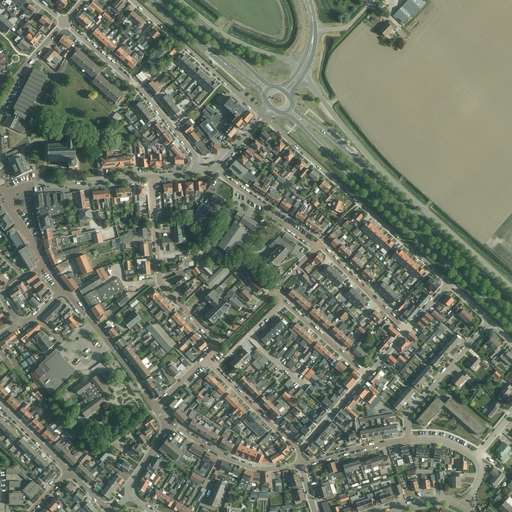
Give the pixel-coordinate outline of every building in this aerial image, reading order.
[(17,9),(19,10),(21,8),(25,11),(30,5),(24,0),(19,7),(17,9)] [(64,3),(67,0),(58,0),(56,3),(59,6),(63,9),(66,5),(64,3)] [(119,11),(125,5),(119,0),(117,0),(114,4),(112,3),(107,8),(109,10),(113,6),(119,11)] [(408,21),(412,17),(413,17),(425,5),(420,0),(408,0),(393,16),(402,25),(407,20),(408,21)] [(31,16),(36,9),(30,5),(25,11),(23,13),(25,15),(27,13),(31,16)] [(77,20),(82,25),(87,19),(84,16),(86,14),(84,12),(77,20)] [(134,22),(138,17),(133,12),(127,17),(125,15),(121,20),(123,22),(126,19),(129,22),(131,20),(134,22)] [(112,24),(115,19),(113,17),(111,18),(105,13),(103,16),(112,24)] [(3,16),(0,19),(0,27),(1,29),(8,21),(3,16)] [(49,19),(44,16),(39,22),(44,25),(42,27),(40,25),(39,28),(41,29),(40,30),(49,19)] [(138,17),(134,22),(136,25),(135,26),(134,27),(137,29),(135,32),(137,34),(141,30),(139,28),(144,22),(138,17)] [(53,23),(49,19),(40,30),(42,32),(45,28),(48,30),(53,23)] [(89,21),(87,19),(82,25),(86,29),(94,21),(92,19),(89,21)] [(8,21),(1,29),(7,33),(13,26),(8,21)] [(397,27),(390,21),(388,24),(387,23),(383,26),(384,26),(379,31),(385,37),(393,29),(394,30),(397,27)] [(102,34),(97,29),(92,34),(98,39),(102,34)] [(29,30),(28,32),(38,41),(42,36),(35,30),(32,33),(29,30)] [(102,34),(98,39),(102,43),(107,38),(104,36),(107,32),(105,30),(102,34)] [(155,40),(160,35),(154,30),(150,34),(149,33),(145,38),(143,36),(137,42),(145,49),(154,39),(155,40)] [(29,36),(26,39),(34,45),(38,41),(28,32),(26,34),(29,36)] [(102,43),(107,47),(112,43),(109,40),(112,36),(110,34),(107,38),(102,43)] [(63,36),(59,42),(62,44),(60,46),(63,48),(64,46),(68,39),(63,36)] [(64,46),(63,48),(64,49),(66,47),(68,49),(73,42),(68,39),(64,46)] [(117,41),(115,39),(112,43),(107,47),(113,52),(117,47),(114,45),(117,41)] [(23,40),(19,44),(17,46),(23,51),(24,49),(28,52),(32,48),(23,40)] [(115,54),(119,58),(127,49),(127,48),(129,47),(126,45),(124,48),(122,46),(120,48),(115,54)] [(172,57),(178,50),(173,46),(167,52),(161,47),(148,62),(156,69),(168,56),(169,54),(172,57)] [(71,59),(76,63),(82,55),(78,51),(79,50),(77,48),(71,55),(73,57),(71,59)] [(48,54),(58,63),(60,61),(55,57),(57,54),(52,49),(48,54)] [(127,49),(119,58),(124,62),(129,56),(128,56),(130,54),(128,51),(129,50),(127,49)] [(124,62),(128,65),(133,60),(135,58),(137,55),(135,53),(131,58),(129,56),(124,62)] [(44,58),(50,63),(52,61),(56,65),(58,63),(48,54),(44,58)] [(181,54),(174,61),(180,66),(187,58),(184,56),(181,54)] [(76,63),(81,67),(87,59),(82,55),(76,63)] [(133,60),(128,65),(132,69),(137,64),(135,61),(137,59),(135,58),(133,60)] [(187,58),(180,66),(185,71),(192,63),(189,60),(187,58)] [(87,59),(81,67),(85,71),(92,64),(87,59)] [(192,63),(185,71),(190,75),(197,67),(192,63)] [(85,71),(90,75),(97,68),(92,64),(85,71)] [(197,67),(190,75),(195,80),(202,72),(201,71),(197,67)] [(102,72),(97,68),(90,75),(95,79),(99,75),(102,72)] [(8,116),(4,125),(8,127),(11,129),(21,133),(22,134),(26,126),(28,127),(30,125),(31,122),(27,120),(29,117),(27,116),(29,114),(29,112),(31,110),(31,108),(33,106),(33,104),(35,102),(35,100),(37,98),(37,96),(39,94),(39,92),(41,90),(42,88),(43,86),(43,84),(45,82),(45,81),(46,80),(47,78),(48,76),(43,73),(43,72),(41,71),(40,72),(39,71),(35,69),(33,71),(33,74),(31,75),(31,78),(29,79),(29,81),(27,83),(27,86),(25,87),(25,90),(23,91),(22,94),(21,96),(20,98),(19,100),(18,102),(17,104),(16,106),(14,108),(14,110),(16,111),(14,114),(10,112),(7,116),(8,116)] [(144,70),(138,75),(140,78),(149,71),(148,70),(145,72),(144,70)] [(149,71),(140,78),(144,82),(150,77),(148,75),(150,73),(149,71)] [(202,72),(195,80),(200,84),(207,77),(204,74),(202,72)] [(104,79),(99,75),(95,79),(92,82),(97,87),(104,79)] [(207,77),(200,84),(206,89),(212,81),(209,78),(207,77)] [(97,87),(102,91),(108,83),(104,79),(97,87)] [(147,86),(151,91),(160,83),(158,81),(154,84),(152,81),(147,86)] [(212,81),(206,89),(211,94),(218,86),(217,85),(214,83),(212,81)] [(108,83),(102,91),(106,95),(113,87),(108,83)] [(160,83),(151,91),(155,95),(160,91),(158,88),(162,85),(160,83)] [(106,95),(111,99),(118,91),(113,87),(106,95)] [(118,91),(111,99),(116,103),(118,101),(119,102),(125,96),(124,95),(123,95),(118,91)] [(167,95),(159,101),(161,104),(163,107),(171,100),(170,99),(169,97),(167,95)] [(232,97),(224,106),(235,116),(234,116),(236,118),(232,122),(240,129),(246,122),(247,124),(253,117),(246,110),(246,111),(238,104),(239,103),(232,97)] [(171,100),(163,107),(165,109),(167,112),(168,112),(176,106),(171,100)] [(141,102),(133,108),(137,114),(145,107),(143,105),(141,102)] [(176,106),(168,112),(171,117),(172,118),(180,111),(176,106)] [(207,106),(205,108),(213,115),(215,113),(213,111),(207,106)] [(145,107),(137,114),(141,119),(149,113),(146,108),(145,107)] [(118,123),(122,118),(117,113),(113,118),(118,123)] [(149,113),(141,119),(146,125),(154,118),(150,113),(149,113)] [(218,113),(211,121),(213,124),(220,115),(218,113)] [(208,119),(199,126),(211,140),(219,133),(208,119)] [(189,120),(181,127),(185,132),(185,133),(186,134),(187,134),(187,135),(194,129),(190,125),(192,124),(189,120)] [(156,132),(162,127),(158,123),(152,128),(153,130),(154,129),(156,132)] [(231,138),(237,131),(227,123),(224,126),(228,129),(225,133),(231,138)] [(221,149),(211,140),(199,126),(196,128),(199,131),(202,135),(205,138),(195,146),(202,154),(205,156),(206,156),(211,150),(217,155),(221,149)] [(162,127),(156,132),(158,134),(157,135),(158,137),(165,131),(162,127)] [(200,137),(202,135),(199,131),(196,133),(197,133),(195,134),(193,132),(188,137),(194,145),(200,140),(198,138),(199,137),(200,137)] [(166,132),(159,138),(161,140),(162,139),(164,141),(165,143),(164,144),(166,146),(173,141),(169,136),(166,132)] [(261,134),(259,137),(261,139),(260,139),(264,142),(268,145),(266,147),(271,151),(274,147),(271,144),(271,143),(268,141),(270,138),(263,132),(262,132),(261,134)] [(69,168),(78,168),(77,159),(77,158),(76,158),(75,147),(74,137),(74,136),(73,136),(73,137),(68,138),(68,137),(67,137),(67,138),(67,143),(64,143),(64,145),(62,145),(62,144),(61,144),(61,145),(56,145),(56,144),(55,144),(55,145),(49,145),(49,144),(48,144),(48,145),(47,145),(47,146),(48,146),(48,149),(47,149),(47,150),(48,150),(49,157),(48,157),(48,158),(49,158),(49,161),(48,161),(48,162),(49,162),(49,163),(50,163),(50,162),(55,162),(56,163),(56,162),(62,162),(62,163),(63,163),(63,162),(69,161),(69,168)] [(252,144),(252,145),(258,150),(260,148),(265,152),(267,150),(262,145),(261,146),(255,141),(254,141),(252,143),(252,144)] [(282,149),(285,146),(281,142),(272,152),(275,155),(279,151),(280,152),(282,150),(282,149)] [(175,145),(171,149),(177,156),(177,158),(171,158),(171,162),(175,161),(175,164),(176,164),(176,165),(179,165),(179,164),(184,163),(184,160),(185,160),(185,157),(184,157),(178,149),(175,145)] [(244,154),(250,160),(252,157),(259,163),(262,160),(255,154),(254,155),(252,153),(248,149),(246,151),(245,151),(244,153),(244,154)] [(287,160),(283,165),(285,167),(290,162),(289,162),(294,155),(293,154),(293,153),(291,151),(290,151),(289,151),(284,157),(287,160)] [(22,154),(20,155),(20,153),(8,158),(10,162),(10,163),(17,178),(28,172),(26,167),(30,165),(28,162),(24,163),(22,158),(24,157),(22,154)] [(101,156),(101,159),(101,158),(96,158),(97,168),(101,168),(101,169),(118,167),(123,167),(123,166),(135,165),(134,156),(105,159),(105,156),(101,156)] [(242,156),(238,161),(249,170),(251,167),(248,165),(250,162),(247,160),(242,156)] [(273,162),(274,162),(271,165),(272,165),(271,167),(273,168),(281,158),(278,156),(273,162)] [(306,165),(301,160),(295,166),(291,171),(293,173),(297,168),(300,171),(306,165)] [(233,166),(230,169),(233,172),(233,173),(240,179),(249,185),(252,181),(253,182),(257,178),(251,173),(250,174),(236,162),(233,165),(233,166)] [(305,168),(299,176),(302,178),(305,175),(308,171),(305,168)] [(308,171),(305,175),(307,177),(309,176),(312,179),(311,179),(314,182),(319,177),(313,171),(311,173),(308,171)] [(262,186),(258,192),(264,196),(270,187),(268,185),(270,181),(267,179),(262,186)] [(197,182),(195,183),(196,194),(195,195),(195,198),(199,198),(199,194),(199,191),(203,191),(202,190),(206,189),(205,183),(202,183),(202,182),(200,181),(198,181),(197,182)] [(326,193),(331,187),(324,181),(319,186),(317,185),(313,189),(316,191),(318,188),(319,190),(321,188),(326,193)] [(252,187),(258,192),(262,186),(255,182),(252,187)] [(285,182),(283,185),(289,190),(290,189),(292,186),(291,185),(285,182)] [(175,185),(175,193),(180,192),(180,197),(184,196),(183,190),(182,191),(181,184),(179,184),(178,183),(176,184),(175,185)] [(124,189),(125,198),(129,197),(130,201),(132,201),(131,189),(129,189),(129,188),(124,189)] [(269,191),(265,197),(271,201),(277,193),(278,191),(275,189),(274,190),(273,193),(269,191)] [(89,202),(86,202),(84,191),(77,192),(73,193),(75,204),(77,204),(77,210),(80,209),(90,208),(89,202)] [(36,209),(37,214),(49,212),(57,211),(66,210),(65,202),(69,201),(68,194),(64,194),(64,192),(57,193),(50,194),(49,193),(42,194),(42,193),(34,194),(36,209)] [(280,195),(277,193),(271,201),(277,205),(281,200),(278,197),(280,195)] [(212,198),(211,200),(212,201),(211,203),(214,205),(213,207),(217,209),(219,206),(220,206),(223,200),(215,194),(214,195),(213,194),(211,197),(212,198)] [(329,201),(333,204),(331,209),(341,213),(342,209),(340,208),(342,203),(335,200),(334,200),(331,198),(332,197),(329,195),(325,200),(328,202),(329,201)] [(286,196),(279,206),(283,209),(288,202),(290,199),(286,196)] [(288,202),(283,209),(287,212),(291,206),(290,205),(293,201),(292,201),(290,199),(288,202)] [(311,202),(316,207),(319,204),(314,199),(311,202)] [(298,201),(289,213),(293,216),(297,210),(298,210),(301,206),(302,204),(301,203),(298,201)] [(201,203),(194,213),(196,214),(196,213),(198,215),(203,218),(206,213),(203,211),(206,206),(205,206),(202,204),(201,203)] [(301,207),(295,217),(299,220),(307,208),(307,207),(303,205),(301,207)] [(307,208),(299,220),(303,223),(307,217),(305,216),(307,214),(306,214),(309,210),(311,207),(309,206),(307,208)] [(90,208),(80,209),(81,220),(88,219),(86,209),(90,208)] [(57,213),(57,211),(49,212),(37,214),(37,215),(39,223),(52,219),(51,215),(57,213)] [(233,224),(218,246),(230,255),(237,245),(245,251),(254,237),(257,239),(263,230),(258,226),(257,227),(256,226),(257,224),(245,215),(245,216),(239,211),(237,214),(234,212),(229,221),(233,224)] [(358,212),(350,220),(352,222),(355,219),(358,222),(363,216),(362,216),(362,215),(361,214),(360,214),(358,212)] [(2,217),(0,217),(0,232),(1,233),(2,233),(5,231),(14,224),(7,213),(6,213),(2,217)] [(304,224),(308,227),(313,220),(316,216),(314,214),(313,217),(312,216),(311,218),(312,218),(311,219),(309,218),(304,224)] [(312,230),(322,216),(322,215),(320,214),(318,217),(317,220),(315,222),(313,220),(308,227),(312,230)] [(312,230),(316,232),(320,226),(318,224),(320,223),(324,217),(322,216),(312,230)] [(39,223),(42,231),(54,227),(52,219),(39,223)] [(320,226),(316,232),(320,235),(325,229),(323,228),(326,224),(327,225),(330,222),(326,219),(320,226)] [(368,221),(361,229),(366,234),(373,226),(370,223),(368,221)] [(172,240),(173,244),(186,243),(185,238),(183,238),(182,236),(180,222),(174,223),(175,236),(174,236),(175,239),(172,240)] [(5,231),(2,233),(6,239),(5,240),(6,241),(11,238),(19,231),(20,231),(14,224),(5,231)] [(140,237),(147,236),(147,229),(146,229),(146,224),(141,224),(142,230),(140,230),(135,230),(135,233),(139,233),(140,237)] [(373,226),(366,234),(371,238),(373,237),(378,230),(375,227),(373,226)] [(55,228),(42,231),(43,237),(53,235),(56,234),(55,232),(53,233),(52,230),(55,230),(55,228)] [(120,243),(133,242),(132,229),(128,230),(128,233),(119,237),(120,243)] [(373,237),(371,238),(377,243),(383,235),(378,230),(373,237)] [(19,231),(11,238),(13,242),(17,248),(22,245),(23,247),(24,247),(28,244),(19,231)] [(43,241),(45,250),(55,247),(56,248),(78,242),(93,239),(95,245),(103,243),(101,233),(96,234),(93,235),(92,231),(81,233),(73,235),(65,237),(50,240),(43,241)] [(276,269),(277,274),(278,274),(278,275),(279,274),(282,273),(283,273),(283,272),(281,268),(281,267),(280,267),(279,267),(278,265),(286,257),(288,252),(292,247),(294,248),(298,242),(286,233),(281,239),(287,243),(284,248),(283,246),(278,248),(270,256),(268,260),(274,266),(275,266),(276,268),(276,269)] [(345,235),(342,237),(339,241),(332,234),(328,237),(332,242),(330,244),(335,248),(340,243),(341,244),(345,239),(347,237),(345,235)] [(383,235),(377,243),(382,247),(389,240),(388,239),(383,235)] [(172,239),(162,240),(163,247),(163,248),(164,248),(164,249),(166,250),(166,251),(173,251),(173,244),(172,240),(172,239)] [(389,240),(382,247),(387,252),(394,244),(389,240)] [(265,256),(278,243),(276,241),(263,254),(265,256)] [(29,268),(30,270),(36,266),(35,264),(39,261),(29,245),(18,252),(19,253),(21,256),(20,256),(21,257),(21,256),(23,259),(23,260),(23,261),(24,260),(26,263),(25,264),(26,265),(26,264),(28,267),(28,268),(29,268)] [(343,245),(337,251),(342,255),(347,250),(349,248),(347,246),(346,248),(343,245)] [(347,250),(342,255),(346,260),(352,254),(349,251),(353,247),(352,245),(349,248),(347,250)] [(45,250),(49,258),(54,255),(58,254),(56,248),(55,247),(45,250)] [(70,250),(58,254),(54,255),(49,258),(53,266),(56,265),(58,263),(56,260),(64,257),(64,256),(68,255),(71,254),(72,258),(81,252),(80,247),(70,250)] [(399,249),(392,256),(397,261),(404,253),(403,253),(400,250),(399,249)] [(354,267),(364,256),(359,251),(354,256),(354,257),(349,262),(354,267)] [(404,253),(397,261),(402,266),(409,258),(404,253)] [(82,276),(93,271),(86,255),(75,259),(82,276)] [(323,259),(319,255),(310,263),(313,265),(316,262),(318,264),(323,259)] [(364,256),(354,267),(358,271),(364,265),(361,263),(365,258),(363,257),(364,256)] [(409,258),(402,266),(407,270),(414,263),(409,258)] [(146,259),(137,260),(138,269),(142,269),(150,268),(150,262),(147,262),(146,259)] [(68,267),(67,266),(65,262),(59,265),(54,269),(58,275),(64,271),(63,270),(68,267)] [(414,263),(407,270),(412,275),(419,267),(414,263)] [(183,273),(182,268),(179,269),(178,265),(169,267),(170,273),(176,272),(177,275),(180,274),(183,273)] [(207,265),(203,269),(210,276),(214,272),(207,265)] [(251,274),(243,265),(240,268),(249,276),(251,274)] [(329,265),(322,273),(327,278),(335,270),(331,266),(329,265)] [(373,271),(375,269),(374,267),(371,270),(371,269),(369,271),(367,268),(361,274),(366,279),(371,273),(373,271)] [(419,267),(412,275),(418,280),(425,272),(419,267)] [(83,285),(78,288),(82,295),(103,282),(108,279),(109,279),(103,268),(96,271),(99,276),(84,285),(83,285)] [(335,270),(327,278),(332,282),(339,275),(335,271),(335,270)] [(184,272),(183,273),(180,274),(177,275),(180,278),(175,281),(178,286),(186,281),(184,278),(186,277),(185,275),(186,274),(184,272)] [(35,273),(25,280),(29,285),(39,278),(35,273)] [(209,279),(203,273),(200,276),(206,282),(209,279)] [(375,277),(371,273),(366,279),(370,283),(375,277)] [(0,276),(0,283),(1,283),(3,286),(8,283),(2,274),(2,275),(0,276)] [(65,274),(61,278),(72,291),(73,293),(78,288),(83,285),(84,285),(76,276),(75,277),(69,279),(66,275),(65,274)] [(300,278),(305,284),(310,279),(305,274),(300,278)] [(339,275),(332,282),(337,287),(344,280),(339,275)] [(36,289),(43,284),(39,278),(26,287),(28,290),(32,288),(31,286),(31,285),(32,286),(33,285),(36,289)] [(111,282),(105,286),(96,291),(95,290),(83,297),(91,309),(101,303),(125,288),(118,278),(111,282)] [(434,293),(440,286),(437,283),(436,284),(434,282),(434,281),(431,278),(425,285),(434,293)] [(192,280),(186,284),(188,286),(183,291),(187,296),(195,289),(191,285),(194,283),(192,280)] [(262,288),(254,280),(249,285),(257,293),(262,288)] [(22,282),(17,286),(17,287),(22,294),(27,291),(22,282)] [(384,282),(377,289),(382,294),(389,287),(384,282)] [(327,288),(332,292),(336,287),(331,283),(327,288)] [(43,284),(32,294),(39,302),(41,300),(43,298),(41,297),(48,290),(43,284)] [(250,290),(245,285),(240,290),(242,292),(240,294),(247,302),(252,298),(248,293),(250,290)] [(300,286),(295,292),(293,290),(288,295),(293,299),(301,290),(302,288),(300,286)] [(17,287),(12,291),(19,300),(18,300),(19,302),(22,307),(22,308),(25,306),(19,296),(22,294),(17,287)] [(159,294),(155,290),(153,287),(147,293),(145,295),(148,298),(150,296),(153,300),(159,295),(159,294)] [(325,292),(320,287),(317,289),(320,291),(316,296),(319,298),(325,292)] [(389,287),(382,294),(387,299),(394,292),(389,287)] [(301,290),(293,299),(297,303),(302,298),(305,295),(302,292),(304,289),(302,288),(301,290)] [(352,288),(345,295),(350,300),(357,293),(354,290),(352,288)] [(228,302),(227,303),(230,307),(232,305),(238,310),(242,306),(235,299),(234,299),(237,296),(231,289),(230,290),(231,290),(228,293),(228,294),(224,298),(228,302)] [(43,298),(41,300),(41,301),(42,300),(44,302),(45,301),(52,293),(48,290),(41,297),(43,298)] [(213,290),(205,299),(212,306),(215,303),(224,313),(225,314),(225,313),(227,311),(227,312),(226,311),(230,307),(227,303),(213,290)] [(12,291),(8,293),(13,300),(16,305),(18,309),(22,307),(19,302),(18,300),(19,300),(12,291)] [(394,292),(387,299),(392,304),(399,297),(394,292)] [(415,297),(419,300),(415,303),(420,308),(425,302),(418,296),(413,292),(411,294),(415,297)] [(425,292),(422,296),(420,294),(418,296),(425,302),(430,297),(425,292)] [(357,293),(350,300),(355,305),(362,298),(362,297),(359,294),(357,293)] [(116,302),(120,307),(130,299),(126,294),(116,302)] [(159,295),(153,300),(149,303),(151,305),(153,303),(154,304),(156,302),(158,305),(164,299),(159,295)] [(302,298),(297,303),(302,307),(310,298),(310,297),(311,297),(309,295),(307,297),(305,295),(302,298)] [(449,305),(454,300),(448,295),(443,301),(442,301),(440,304),(444,308),(446,305),(449,308),(451,306),(449,305)] [(310,297),(310,298),(302,307),(306,310),(311,306),(308,304),(309,303),(313,299),(310,297)] [(36,309),(40,304),(33,298),(29,302),(36,309)] [(129,304),(132,308),(139,302),(135,298),(129,304)] [(362,298),(355,305),(360,310),(367,303),(366,301),(362,298)] [(158,305),(156,306),(154,308),(156,310),(160,306),(162,310),(168,304),(164,299),(158,305)] [(42,319),(47,324),(51,320),(55,316),(65,306),(59,300),(51,309),(52,309),(42,319)] [(336,302),(330,310),(333,312),(339,305),(336,302)] [(104,313),(107,311),(101,303),(91,309),(97,318),(104,313)] [(215,308),(212,311),(219,318),(224,313),(215,303),(212,306),(215,308)] [(162,310),(159,313),(161,315),(165,312),(167,315),(166,315),(168,317),(174,312),(172,310),(173,309),(168,304),(162,310)] [(402,308),(406,311),(402,315),(400,318),(404,322),(407,319),(409,321),(414,315),(406,308),(406,309),(404,307),(401,304),(397,309),(399,311),(402,308)] [(65,306),(55,316),(57,318),(60,315),(61,314),(62,316),(69,309),(65,305),(65,306)] [(404,307),(406,309),(406,308),(414,315),(419,310),(414,306),(411,309),(406,305),(404,307)] [(309,313),(314,317),(322,308),(320,307),(316,311),(314,308),(309,313)] [(318,321),(323,316),(320,314),(324,310),(322,308),(314,317),(318,321)] [(73,313),(69,309),(62,316),(64,317),(61,320),(63,321),(65,320),(70,315),(73,313)] [(104,313),(97,318),(100,322),(110,315),(108,313),(110,311),(109,310),(107,311),(104,313)] [(212,311),(211,310),(206,316),(206,317),(212,323),(213,323),(219,318),(212,311)] [(337,316),(340,319),(345,313),(343,310),(337,316)] [(369,314),(374,319),(379,314),(375,310),(374,312),(372,311),(369,314)] [(458,316),(463,320),(468,314),(463,310),(458,316)] [(134,311),(122,321),(129,329),(141,319),(134,311)] [(444,319),(434,311),(431,314),(440,323),(444,319)] [(450,319),(456,313),(454,311),(449,315),(448,314),(446,316),(450,319)] [(176,313),(170,319),(172,321),(170,323),(172,325),(180,317),(176,313)] [(431,321),(434,323),(436,325),(439,322),(436,320),(436,321),(427,313),(423,317),(429,323),(431,321)] [(323,316),(318,321),(323,325),(332,315),(330,314),(327,317),(325,314),(323,316)] [(379,314),(374,319),(379,324),(382,321),(381,319),(382,317),(379,314)] [(468,314),(463,320),(467,324),(466,325),(469,327),(473,323),(471,321),(473,318),(468,314)] [(64,327),(66,329),(75,321),(71,316),(70,315),(65,320),(66,321),(69,324),(64,327)] [(332,315),(323,325),(327,329),(332,324),(329,322),(334,317),(332,315)] [(178,324),(180,326),(184,321),(180,317),(172,325),(171,326),(173,328),(178,324)] [(278,317),(273,322),(280,330),(285,325),(278,317)] [(419,322),(425,327),(429,330),(432,332),(433,331),(430,328),(427,325),(429,323),(423,317),(419,322)] [(72,332),(74,330),(79,325),(75,321),(66,329),(68,331),(70,329),(72,332)] [(178,332),(180,334),(189,326),(184,321),(180,326),(178,327),(180,330),(178,332)] [(269,326),(268,327),(275,335),(280,330),(273,322),(269,326)] [(424,329),(425,327),(419,322),(415,326),(425,334),(427,332),(424,329)] [(41,330),(39,328),(41,327),(37,323),(32,327),(36,331),(37,333),(41,330)] [(106,323),(102,326),(105,329),(106,330),(113,338),(118,334),(111,326),(109,327),(106,323)] [(330,332),(335,336),(345,325),(343,323),(341,325),(338,329),(335,327),(330,332)] [(292,339),(293,337),(302,328),(297,324),(293,329),(291,327),(289,330),(293,333),(289,337),(292,339)] [(339,340),(344,335),(346,333),(343,331),(347,326),(345,325),(335,336),(339,340)] [(193,330),(189,326),(180,334),(182,336),(184,334),(186,332),(188,335),(193,330)] [(383,329),(380,327),(380,326),(377,329),(384,335),(387,333),(383,329)] [(390,326),(386,331),(394,338),(398,333),(390,326)] [(32,327),(27,332),(30,336),(34,333),(35,335),(37,333),(36,331),(32,327)] [(268,327),(263,332),(270,339),(275,335),(268,327)] [(360,327),(357,330),(363,335),(366,332),(360,327)] [(302,328),(293,337),(295,339),(299,334),(302,337),(306,332),(302,328)] [(41,331),(34,336),(31,339),(35,344),(37,343),(45,353),(54,345),(41,331)] [(30,336),(27,332),(20,337),(23,341),(30,336)] [(263,332),(258,337),(265,344),(270,339),(263,332)] [(304,339),(300,344),(302,346),(302,345),(311,336),(306,332),(302,337),(304,339)] [(416,342),(419,339),(410,332),(406,336),(413,342),(414,340),(416,342)] [(8,337),(14,344),(18,340),(13,333),(8,337)] [(195,343),(200,338),(196,333),(186,342),(188,344),(192,340),(195,343)] [(339,340),(344,344),(352,335),(350,333),(347,338),(344,335),(339,340)] [(352,335),(344,344),(349,348),(355,341),(352,339),(354,336),(352,335)] [(451,340),(456,345),(460,340),(455,335),(451,340)] [(311,336),(302,345),(302,346),(304,347),(308,342),(311,345),(315,340),(311,336)] [(380,340),(379,340),(386,347),(392,340),(388,336),(387,338),(385,336),(381,341),(380,340)] [(14,344),(8,337),(4,340),(13,353),(9,347),(10,347),(9,346),(11,344),(13,347),(15,345),(14,344)] [(358,346),(365,339),(363,337),(356,344),(358,346)] [(494,351),(500,345),(497,341),(496,342),(492,337),(486,343),(494,351)] [(122,350),(133,342),(131,340),(127,343),(123,338),(116,343),(122,350)] [(412,345),(414,348),(417,350),(419,348),(412,341),(410,343),(405,338),(400,343),(408,350),(410,347),(412,345)] [(5,349),(6,348),(8,351),(10,355),(13,353),(4,340),(0,343),(0,345),(5,351),(5,350),(5,349)] [(386,347),(379,340),(375,345),(378,347),(377,349),(381,353),(386,347)] [(447,344),(452,349),(456,345),(451,340),(447,344)] [(196,345),(192,348),(198,354),(201,351),(207,345),(203,341),(197,346),(196,345)] [(133,342),(122,350),(125,355),(132,349),(129,345),(133,342)] [(182,351),(187,346),(183,342),(181,344),(178,347),(182,351)] [(314,357),(315,356),(323,346),(318,342),(314,347),(316,349),(313,352),(314,353),(312,355),(314,357)] [(402,353),(403,352),(404,353),(405,352),(406,352),(408,350),(400,343),(396,348),(402,353)] [(452,349),(447,344),(443,349),(448,354),(449,355),(450,353),(450,352),(452,349)] [(236,359),(231,364),(237,370),(242,365),(245,368),(247,366),(244,363),(248,360),(251,363),(254,360),(253,358),(256,355),(249,346),(245,350),(235,359),(236,359)] [(327,350),(323,346),(315,356),(316,357),(320,353),(323,356),(327,350)] [(292,347),(284,357),(288,360),(296,350),(292,347)] [(362,360),(367,355),(357,347),(353,352),(362,360)] [(132,349),(125,355),(128,359),(135,353),(135,354),(137,352),(134,348),(132,349)] [(162,348),(154,354),(156,356),(158,355),(164,350),(162,348)] [(260,364),(258,362),(264,356),(257,349),(255,351),(259,356),(252,364),(259,370),(261,368),(263,366),(260,364)] [(439,354),(444,359),(448,354),(443,349),(441,351),(439,349),(437,352),(439,353),(439,354)] [(505,349),(502,352),(499,356),(501,358),(503,356),(511,364),(511,363),(511,355),(508,352),(508,353),(507,352),(505,349)] [(76,371),(55,350),(30,374),(51,395),(76,371)] [(283,350),(276,357),(279,360),(285,352),(283,350)] [(323,364),(326,361),(327,359),(332,354),(327,350),(323,356),(325,358),(322,362),(319,365),(321,366),(323,364)] [(308,351),(302,358),(300,361),(303,364),(305,361),(311,353),(308,351)] [(128,359),(132,363),(138,357),(141,355),(138,352),(137,352),(135,354),(135,353),(128,359)] [(431,355),(434,358),(440,363),(444,359),(439,354),(436,356),(433,353),(431,355)] [(332,354),(327,359),(332,364),(336,358),(332,354)] [(390,355),(386,360),(393,366),(395,363),(398,366),(401,368),(402,366),(407,361),(400,355),(396,360),(390,355)] [(429,357),(433,360),(430,363),(436,368),(440,363),(434,358),(431,355),(429,357)] [(138,357),(132,363),(135,367),(141,361),(138,357)] [(472,370),(480,362),(475,357),(470,362),(469,361),(466,365),(472,370)] [(266,358),(260,364),(263,366),(269,360),(266,358)] [(135,367),(138,371),(147,364),(144,360),(141,361),(135,367)] [(339,361),(334,367),(341,374),(347,368),(339,361)] [(486,369),(489,365),(483,361),(480,364),(486,369)] [(148,369),(141,375),(144,379),(151,374),(149,371),(158,364),(157,362),(148,369)] [(174,378),(179,373),(176,369),(177,368),(171,362),(167,367),(169,369),(167,370),(174,378)] [(269,369),(268,369),(271,372),(277,366),(274,364),(273,365),(269,369)] [(144,365),(138,371),(141,375),(148,369),(145,366),(144,365)] [(305,366),(300,372),(303,376),(309,370),(305,366)] [(355,370),(351,366),(349,368),(350,369),(352,371),(353,370),(353,371),(350,375),(356,380),(361,375),(355,370)] [(424,371),(429,376),(433,371),(428,366),(424,371)] [(420,375),(425,380),(429,376),(424,371),(420,375)] [(492,376),(496,381),(501,376),(496,371),(492,376)] [(374,374),(372,376),(384,386),(388,381),(385,378),(384,379),(381,376),(375,372),(374,374)] [(466,379),(468,376),(464,373),(461,376),(459,373),(451,382),(458,387),(465,379),(466,379)] [(204,385),(205,386),(214,378),(210,374),(205,378),(207,381),(204,385)] [(317,383),(320,380),(321,379),(314,374),(310,379),(316,385),(317,383)] [(80,384),(73,388),(78,395),(80,394),(82,397),(84,400),(83,401),(84,402),(87,406),(80,410),(86,418),(92,413),(105,404),(103,401),(106,398),(108,401),(112,399),(110,396),(112,394),(98,375),(89,382),(86,379),(80,384)] [(239,381),(244,385),(252,377),(251,375),(247,379),(244,376),(239,381)] [(415,380),(421,385),(425,380),(420,375),(415,380)] [(145,381),(148,387),(158,381),(160,379),(159,376),(153,379),(152,377),(145,381)] [(342,384),(349,389),(356,381),(350,376),(342,384)] [(375,383),(379,386),(383,389),(384,387),(384,386),(372,376),(368,380),(374,385),(375,383)] [(252,377),(244,385),(248,390),(253,385),(251,383),(253,381),(252,381),(254,378),(252,377)] [(205,386),(205,387),(207,389),(207,388),(209,387),(211,389),(213,387),(218,382),(214,378),(205,386)] [(158,381),(148,387),(151,392),(158,387),(157,384),(161,381),(162,381),(160,379),(158,381)] [(188,379),(184,383),(188,388),(192,384),(188,379)] [(289,389),(291,386),(294,384),(290,379),(284,385),(289,389)] [(421,385),(415,380),(411,385),(417,389),(421,385)] [(212,393),(214,394),(222,387),(218,382),(213,387),(216,390),(212,393)] [(252,394),(261,385),(262,384),(260,382),(257,386),(256,385),(254,387),(253,385),(248,390),(252,394)] [(31,385),(36,391),(39,388),(34,383),(31,385)] [(261,385),(252,394),(257,398),(261,393),(259,392),(265,386),(263,383),(262,384),(261,385)] [(342,397),(347,392),(337,383),(335,384),(340,388),(336,392),(342,397)] [(499,396),(497,397),(498,398),(500,401),(502,400),(503,399),(504,400),(511,392),(509,390),(511,387),(506,383),(504,387),(505,387),(498,395),(499,396)] [(311,385),(306,391),(311,395),(316,389),(311,385)] [(370,388),(369,389),(376,396),(379,392),(371,385),(369,388),(370,388)] [(158,387),(151,392),(156,399),(162,395),(163,394),(167,390),(168,389),(167,387),(163,390),(161,386),(158,387)] [(286,391),(291,395),(291,396),(296,391),(291,386),(289,389),(286,391)] [(226,391),(222,387),(214,394),(216,396),(219,393),(221,396),(226,391)] [(297,398),(303,391),(300,387),(293,394),(297,398)] [(362,387),(351,399),(356,404),(359,401),(360,403),(363,399),(362,399),(368,393),(362,387)] [(404,392),(410,397),(414,392),(409,388),(404,392)] [(5,389),(0,393),(0,395),(4,399),(9,393),(5,389)] [(323,390),(321,392),(326,397),(335,405),(340,399),(335,395),(333,396),(331,394),(330,395),(328,394),(328,395),(323,390)] [(279,399),(283,403),(291,395),(286,391),(279,399)] [(404,392),(400,397),(406,402),(410,397),(404,392)] [(259,401),(264,405),(273,395),(271,393),(266,398),(264,396),(259,401)] [(225,398),(223,400),(226,402),(224,404),(226,406),(234,398),(229,394),(225,398)] [(370,404),(376,397),(372,394),(366,401),(370,404)] [(264,405),(268,409),(273,405),(271,403),(276,398),(273,395),(264,405)] [(291,396),(291,395),(283,403),(283,404),(291,412),(296,406),(299,403),(291,396)] [(13,403),(16,400),(12,396),(7,402),(11,406),(14,403),(13,403)] [(174,397),(167,404),(172,408),(178,402),(174,397)] [(330,411),(335,405),(326,397),(321,403),(330,411)] [(400,397),(396,402),(402,406),(406,402),(400,397)] [(14,403),(11,406),(15,410),(21,405),(20,405),(23,401),(21,399),(21,400),(18,398),(16,400),(13,403),(14,403)] [(234,398),(226,406),(228,408),(231,405),(233,407),(238,402),(236,400),(234,398)] [(450,398),(444,405),(443,405),(444,406),(449,411),(456,403),(450,398)] [(346,405),(343,409),(354,419),(357,416),(351,410),(356,404),(351,399),(346,405)] [(437,400),(433,405),(439,411),(444,406),(443,405),(444,405),(437,400)] [(485,409),(483,412),(485,414),(491,419),(498,410),(497,409),(500,405),(495,401),(492,405),(488,411),(485,409)] [(229,415),(232,417),(234,415),(242,407),(238,402),(233,407),(235,409),(229,415)] [(297,406),(303,411),(306,408),(300,402),(297,406)] [(402,406),(396,402),(392,406),(398,411),(402,406)] [(268,409),(272,414),(281,405),(279,403),(275,407),(273,405),(268,409)] [(449,411),(455,416),(462,408),(456,403),(449,411)] [(18,413),(23,417),(25,415),(25,414),(28,412),(26,410),(29,406),(26,404),(23,407),(23,408),(18,413)] [(25,415),(23,417),(27,421),(32,416),(36,412),(38,413),(42,409),(39,405),(30,414),(28,412),(25,414),(25,415)] [(281,405),(272,414),(276,418),(281,413),(279,411),(283,407),(281,405)] [(435,416),(439,411),(433,405),(428,410),(435,416)] [(303,412),(296,406),(294,408),(301,414),(303,412)] [(247,411),(242,407),(234,415),(232,417),(233,419),(238,415),(240,417),(247,411)] [(316,411),(323,418),(328,413),(323,408),(318,413),(316,411)] [(455,416),(461,421),(468,413),(462,408),(455,416)] [(173,414),(178,419),(183,413),(179,409),(173,414)] [(342,410),(337,414),(344,420),(346,417),(349,420),(351,418),(342,410)] [(428,410),(423,416),(430,421),(435,416),(428,410)] [(323,418),(316,411),(311,417),(318,424),(323,418)] [(178,419),(182,423),(188,418),(183,413),(178,419)] [(461,421),(466,426),(473,418),(468,413),(461,421)] [(344,420),(337,414),(334,419),(338,422),(336,424),(345,432),(347,429),(346,428),(345,429),(342,426),(346,421),(344,420)] [(250,415),(244,422),(249,427),(256,420),(250,415)] [(425,427),(430,421),(423,416),(419,421),(418,420),(416,421),(422,426),(423,425),(425,427)] [(304,424),(306,426),(312,431),(317,426),(307,417),(305,419),(307,421),(304,424)] [(144,433),(145,432),(146,432),(145,431),(149,428),(148,427),(150,426),(151,427),(155,424),(153,422),(154,422),(152,418),(144,423),(146,426),(142,429),(141,430),(144,433)] [(466,426),(472,430),(479,423),(473,418),(466,426)] [(30,424),(34,429),(40,423),(35,419),(30,424)] [(188,427),(194,431),(198,424),(193,420),(188,427)] [(256,420),(249,427),(255,433),(261,426),(256,420)] [(141,421),(134,426),(136,429),(143,424),(141,421)] [(355,432),(358,432),(356,423),(356,421),(353,424),(355,431),(352,432),(352,434),(348,435),(350,442),(357,440),(355,432)] [(47,430),(42,436),(46,440),(49,438),(48,437),(51,434),(55,431),(51,427),(54,424),(52,422),(50,424),(49,426),(46,428),(48,430),(47,430)] [(328,425),(334,431),(337,428),(331,422),(328,425)] [(390,426),(391,433),(398,432),(396,425),(393,426),(392,422),(390,423),(390,426)] [(6,423),(1,428),(5,433),(10,427),(6,423)] [(44,428),(40,423),(34,429),(39,433),(44,428)] [(312,431),(306,426),(304,428),(302,426),(303,426),(299,423),(296,427),(301,431),(307,437),(312,431)] [(479,423),(472,430),(478,436),(480,433),(481,435),(486,429),(479,423)] [(64,433),(69,429),(64,424),(60,429),(64,433)] [(158,428),(155,424),(151,427),(150,426),(148,427),(149,428),(145,431),(146,432),(145,432),(147,435),(149,433),(149,434),(152,432),(152,433),(158,428)] [(194,431),(199,434),(203,427),(198,424),(194,431)] [(306,438),(295,428),(291,425),(289,427),(290,428),(291,429),(291,430),(293,432),(294,432),(297,435),(294,438),(297,440),(298,442),(301,444),(306,438)] [(332,434),(334,431),(328,425),(325,429),(332,434)] [(261,426),(255,433),(260,438),(267,431),(261,426)] [(5,433),(10,437),(15,431),(10,427),(5,433)] [(203,427),(199,434),(205,437),(209,430),(203,427)] [(322,432),(329,437),(332,434),(325,429),(322,432)] [(205,437),(210,440),(214,433),(209,430),(205,437)] [(15,431),(10,437),(14,441),(19,436),(15,431)] [(182,437),(174,431),(167,439),(176,447),(183,453),(184,454),(191,443),(186,440),(182,445),(178,442),(182,437)] [(319,435),(326,441),(329,437),(322,432),(319,435)] [(53,437),(51,434),(48,437),(49,438),(46,440),(51,444),(56,439),(55,438),(59,434),(57,433),(53,437)] [(214,433),(210,440),(215,443),(219,437),(214,433)] [(261,447),(269,439),(272,437),(272,436),(269,433),(258,444),(261,447)] [(146,441),(142,435),(138,438),(142,444),(146,441)] [(317,438),(323,444),(326,441),(319,435),(317,438)] [(67,443),(58,452),(63,456),(68,451),(65,448),(69,445),(71,443),(75,438),(73,436),(71,438),(69,441),(67,443)] [(323,444),(317,438),(314,441),(320,447),(323,444)] [(17,444),(22,448),(27,443),(22,439),(17,444)] [(130,449),(129,450),(133,453),(138,456),(139,455),(139,456),(142,452),(141,452),(141,451),(140,450),(143,445),(132,439),(129,444),(133,446),(131,450),(130,449)] [(176,447),(167,439),(159,450),(165,456),(175,465),(182,457),(184,454),(183,453),(176,447)] [(219,446),(225,449),(229,442),(223,439),(219,446)] [(58,442),(53,447),(58,452),(67,443),(65,441),(61,445),(58,442)] [(229,442),(225,449),(230,452),(234,445),(229,442)] [(286,456),(290,452),(290,451),(288,450),(290,448),(287,446),(286,447),(284,445),(282,447),(279,444),(278,444),(276,442),(274,445),(286,456)] [(496,451),(499,454),(497,457),(505,463),(510,457),(506,454),(510,448),(503,442),(496,451)] [(22,448),(26,453),(31,447),(27,443),(22,448)] [(201,457),(205,450),(194,443),(189,450),(186,454),(192,458),(193,456),(199,460),(201,457)] [(312,456),(318,449),(312,443),(311,445),(305,451),(312,456)] [(239,445),(235,455),(242,457),(246,447),(239,445)] [(108,446),(104,450),(98,458),(103,462),(109,455),(106,452),(110,448),(108,446)] [(408,446),(400,448),(402,455),(405,454),(406,457),(410,456),(408,446)] [(35,451),(31,447),(26,453),(30,457),(35,451)] [(246,447),(242,457),(248,460),(252,450),(246,447)] [(271,449),(270,449),(272,451),(279,460),(284,457),(281,452),(278,454),(276,452),(277,451),(275,447),(271,450),(271,449)] [(273,464),(279,460),(272,451),(270,449),(268,451),(270,455),(271,454),(273,457),(270,459),(273,464)] [(422,458),(422,449),(416,449),(416,454),(412,455),(414,462),(417,461),(417,458),(422,458)] [(424,462),(427,462),(430,463),(431,455),(428,455),(428,449),(422,449),(422,458),(425,458),(424,462)] [(252,450),(248,460),(254,462),(258,452),(252,450)] [(431,455),(430,463),(434,463),(435,459),(440,460),(440,456),(441,451),(435,450),(434,455),(431,455)] [(30,457),(27,460),(30,461),(32,459),(35,461),(40,456),(35,451),(30,457)] [(63,456),(68,461),(76,453),(75,451),(73,453),(75,454),(73,456),(68,451),(63,456)] [(440,456),(440,460),(445,460),(444,464),(448,464),(449,458),(449,457),(446,457),(447,451),(441,451),(440,456)] [(207,452),(203,459),(202,460),(206,462),(204,465),(203,465),(200,470),(203,471),(206,466),(208,462),(212,455),(207,452)] [(76,453),(68,461),(73,466),(78,460),(75,458),(78,455),(76,453)] [(256,462),(260,464),(263,459),(264,456),(259,454),(256,462)] [(208,462),(206,466),(208,468),(210,465),(213,467),(214,465),(218,458),(212,455),(208,462)] [(35,461),(39,465),(44,460),(40,456),(35,461)] [(376,458),(378,466),(382,465),(382,467),(391,464),(388,456),(382,458),(381,456),(376,458)] [(147,469),(154,473),(154,474),(162,462),(165,464),(167,460),(162,457),(160,460),(155,457),(152,461),(152,462),(151,464),(151,463),(147,469)] [(182,457),(175,465),(178,467),(185,459),(182,457)] [(373,468),(378,466),(376,458),(370,459),(373,468)] [(118,463),(116,466),(119,468),(127,473),(132,465),(124,460),(121,459),(118,463)] [(375,474),(373,468),(370,459),(365,461),(368,470),(371,469),(372,472),(373,472),(374,475),(375,474)] [(44,460),(39,465),(44,470),(49,464),(44,460)] [(360,472),(362,471),(360,463),(359,460),(353,462),(356,470),(359,469),(360,472)] [(220,468),(226,471),(229,463),(223,461),(220,468)] [(327,472),(330,480),(343,476),(342,473),(335,475),(334,472),(337,472),(336,469),(339,468),(338,467),(340,466),(338,461),(327,465),(329,471),(327,472)] [(362,471),(363,474),(365,473),(364,471),(368,470),(365,461),(360,463),(362,471)] [(467,470),(467,465),(466,465),(466,462),(456,461),(456,469),(467,470)] [(352,475),(352,476),(355,475),(353,471),(356,470),(353,462),(348,464),(352,475)] [(81,463),(76,468),(81,473),(86,468),(81,463)] [(226,471),(232,474),(233,472),(236,465),(235,466),(229,463),(226,471)] [(348,464),(342,465),(345,474),(347,478),(352,476),(352,475),(348,464)] [(86,468),(81,473),(86,478),(91,473),(88,470),(91,466),(89,465),(87,467),(86,468)] [(107,465),(107,466),(105,468),(111,473),(114,469),(107,465)] [(244,468),(236,465),(233,472),(232,474),(234,474),(234,473),(241,476),(244,468)] [(88,475),(86,478),(88,480),(90,482),(93,480),(96,477),(94,476),(93,475),(95,472),(97,470),(96,469),(95,468),(95,469),(94,469),(93,470),(93,471),(92,472),(91,473),(88,475)] [(495,487),(504,476),(499,471),(498,471),(494,468),(490,473),(494,477),(489,482),(495,487)] [(154,473),(147,469),(142,476),(149,480),(154,473)] [(39,478),(37,480),(41,484),(43,482),(44,481),(47,483),(53,477),(54,478),(57,474),(56,474),(57,473),(56,472),(54,470),(53,470),(53,471),(52,470),(47,474),(43,479),(42,478),(41,479),(39,478)] [(259,482),(260,474),(253,473),(245,470),(239,487),(246,489),(248,485),(252,486),(252,482),(259,482)] [(200,485),(204,479),(193,473),(190,479),(200,485)] [(455,477),(452,477),(452,480),(453,480),(453,488),(460,488),(460,479),(464,479),(464,473),(454,474),(455,477)] [(108,476),(118,484),(122,479),(116,474),(114,477),(113,476),(110,474),(108,476)] [(156,485),(157,484),(159,480),(161,478),(157,475),(152,482),(156,485)] [(297,485),(300,484),(297,475),(289,477),(292,487),(289,488),(290,491),(298,488),(297,485)] [(423,490),(429,489),(428,480),(425,481),(424,475),(421,475),(423,490)] [(118,484),(108,476),(107,478),(109,480),(111,481),(109,484),(115,488),(118,484)] [(141,483),(150,488),(151,487),(149,485),(148,485),(150,482),(143,478),(141,481),(142,482),(141,483)] [(411,480),(410,480),(410,483),(413,492),(418,490),(417,488),(418,487),(416,479),(411,480)] [(41,489),(33,481),(23,491),(31,499),(41,489)] [(96,481),(93,485),(95,487),(97,485),(104,491),(102,493),(107,498),(111,493),(99,484),(99,483),(96,481)] [(100,481),(99,483),(99,484),(111,493),(115,488),(109,484),(107,486),(100,481)] [(322,487),(317,489),(318,494),(328,491),(332,490),(331,487),(329,481),(321,484),(322,487)] [(150,488),(141,483),(139,487),(139,489),(144,492),(146,488),(147,488),(149,490),(150,488)] [(224,487),(218,484),(216,483),(207,504),(216,508),(224,487)] [(63,499),(62,501),(65,504),(72,497),(69,494),(74,488),(69,484),(64,489),(67,492),(66,493),(66,494),(68,496),(65,499),(64,498),(63,499)] [(397,496),(403,494),(400,485),(394,487),(397,496)] [(391,487),(382,490),(384,494),(387,503),(392,501),(390,496),(393,494),(391,487)] [(152,496),(157,499),(162,490),(161,489),(159,491),(156,489),(152,496)] [(161,502),(165,495),(162,493),(164,490),(162,490),(157,499),(161,502)] [(301,500),(305,499),(303,495),(303,496),(301,490),(294,492),(296,500),(294,501),(296,505),(300,503),(302,503),(301,500)] [(328,491),(318,494),(320,499),(326,497),(327,501),(334,498),(332,492),(332,490),(328,491)] [(382,505),(387,503),(384,494),(381,495),(380,491),(374,493),(377,500),(380,499),(382,505)] [(24,493),(9,493),(9,504),(23,504),(23,501),(25,501),(25,499),(23,499),(24,493)] [(78,493),(74,497),(80,502),(76,505),(77,506),(79,508),(83,504),(81,502),(84,499),(78,493)] [(365,500),(368,509),(374,507),(372,502),(375,501),(372,493),(367,495),(368,499),(365,500)] [(161,502),(166,505),(171,495),(170,494),(168,497),(165,495),(161,502)] [(171,495),(166,505),(170,507),(174,501),(171,499),(173,496),(171,495)] [(56,498),(51,503),(54,505),(57,507),(61,503),(56,498)] [(358,511),(359,511),(363,511),(359,499),(351,501),(353,508),(356,507),(358,511)] [(363,511),(368,509),(365,500),(360,502),(359,499),(363,511)] [(172,508),(176,511),(182,501),(181,500),(179,503),(176,501),(172,508)] [(184,502),(182,501),(176,511),(178,511),(181,511),(185,507),(182,505),(184,502)] [(502,511),(511,511),(511,507),(505,501),(499,508),(502,511)] [(54,505),(51,503),(47,507),(53,511),(58,511),(60,510),(57,507),(54,505)] [(76,511),(75,511),(79,511),(81,511),(84,508),(86,510),(84,511),(88,511),(93,507),(89,503),(85,506),(83,504),(79,508),(76,511)]
